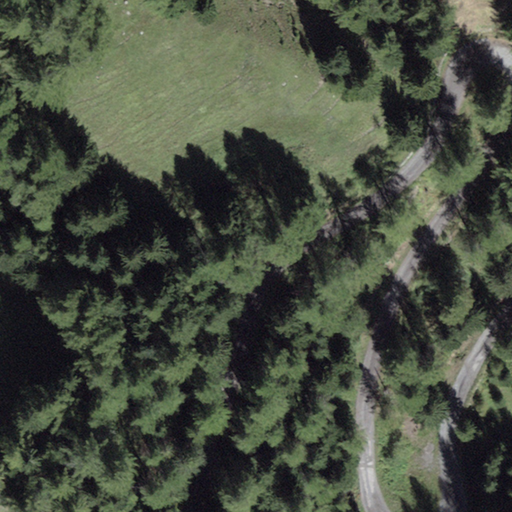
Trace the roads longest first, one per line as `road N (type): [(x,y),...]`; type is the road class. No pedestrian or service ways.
road 1 (track): [(196,511),(249,301),(305,243),(400,185),(438,136),(464,60),(494,52),(511,64)]
road 2 (track): [(511,118),(409,264),(373,354),(363,432),(376,511)]
road 3 (track): [(448,511),(452,403),(511,314)]
